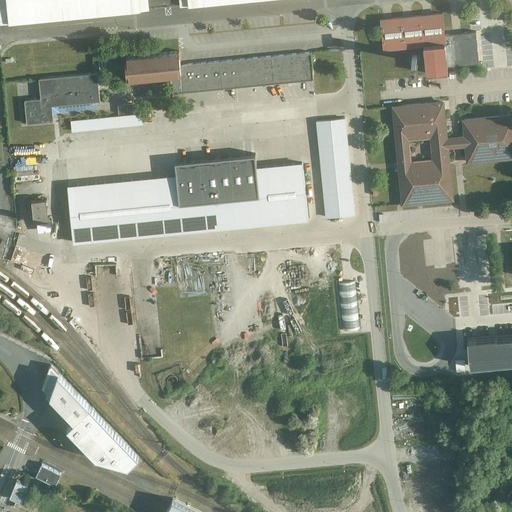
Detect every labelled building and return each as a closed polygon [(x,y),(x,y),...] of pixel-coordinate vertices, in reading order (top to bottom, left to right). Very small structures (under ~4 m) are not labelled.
[(148,0),(0,0),(0,9),(1,24),(149,9),(148,0)] [(443,13),(381,19),(384,49),(424,45),(424,46),(425,46),(428,74),(448,72),(448,70),(447,70),(447,66),(479,62),(476,31),(444,34),(443,13)] [(180,53),(124,58),(127,82),(170,78),(171,93),(314,80),(311,52),(181,64),(180,53)] [(39,99),(23,101),(25,124),(52,122),(51,107),(99,102),(96,74),(37,79),(39,99)] [(511,115),(463,120),(464,137),(448,138),(445,101),(393,106),(402,207),(455,203),(450,149),(466,147),(467,163),(511,159),(511,115)] [(133,103),(118,105),(119,113),(134,112),(133,103)] [(317,121),(327,217),(355,215),(345,118),(317,121)] [(177,175),(69,186),(74,242),(308,219),(303,163),(257,167),(256,153),(176,161),(177,175)] [(47,199),(33,200),(35,222),(49,220),(47,199)] [(497,337),(468,340),(471,366),(511,362),(511,336),(497,338),(497,337)] [(72,427),(101,457),(132,465),(141,456),(55,364),(45,387),(78,422),(72,427)] [(64,473),(44,463),(38,475),(58,485),(64,473)] [(18,479),(12,495),(20,498),(17,505),(22,506),(30,483),(18,479)] [(204,511),(176,498),(171,508),(168,511),(204,511)]
